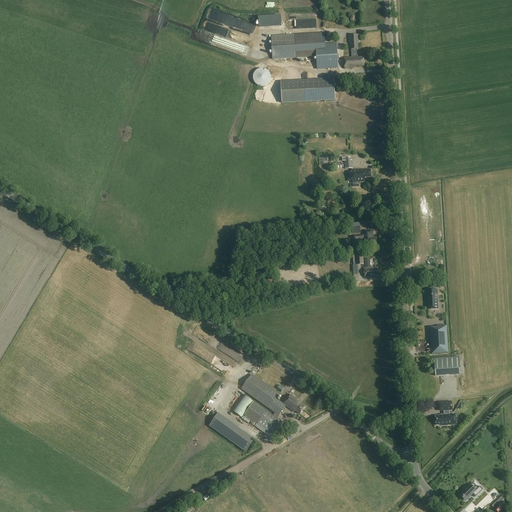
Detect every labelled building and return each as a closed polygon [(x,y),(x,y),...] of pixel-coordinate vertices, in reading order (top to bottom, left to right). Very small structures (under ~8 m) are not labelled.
[(325,44),(324,33),(272,36),(273,60),(318,57),(319,68),(338,67),(337,50),(329,50),(328,44),(325,44)] [(359,49),(358,35),(350,36),(350,50),(351,50),(352,58),(344,58),(344,69),(354,69),(354,67),(364,66),(363,58),(358,58),(357,49),(359,49)] [(256,72),(253,75),(253,78),(254,82),(256,85),(259,86),(263,87),(266,85),(269,83),(270,79),(270,76),(269,72),(266,70),(262,69),(259,70),(256,72)] [(357,83),(357,74),(338,76),(338,81),(346,81),(346,83),(357,83)] [(335,100),(333,78),(280,82),(281,103),(335,100)] [(351,161),(351,158),(346,158),(346,161),(345,161),(345,169),(353,169),(353,161),(351,161)] [(371,178),(370,169),(363,170),(352,170),(352,183),(365,182),(365,178),(371,178)] [(374,237),(373,231),(365,231),(366,235),(363,236),(363,235),(355,236),(355,240),(363,239),(366,239),(367,245),(370,245),(370,244),(377,243),(377,237),(374,237)] [(364,265),(363,253),(353,254),(354,265),(364,265)] [(429,273),(434,273),(433,261),(424,261),(424,271),(429,270),(429,273)] [(379,276),(378,268),(370,269),(370,268),(364,269),(364,278),(371,277),(370,276),(379,276)] [(428,304),(428,310),(438,309),(438,301),(435,301),(435,294),(436,294),(436,289),(428,290),(428,296),(427,296),(428,302),(428,304)] [(431,328),(430,328),(432,355),(448,354),(446,325),(437,326),(437,327),(431,328)] [(434,359),(435,376),(461,375),(460,357),(434,359)] [(280,395),(253,374),(242,389),(278,416),(285,406),(294,412),(295,411),(300,414),(305,407),(298,401),(298,400),(291,395),(284,405),(276,399),(280,395)] [(453,425),(453,420),(453,419),(452,415),(450,415),(450,411),(452,410),(451,402),(451,401),(440,402),(440,411),(444,411),(444,416),(436,416),(436,425),(441,425),(442,426),(453,425)] [(282,422),(254,402),(244,415),(257,424),(255,426),(271,438),(282,422)] [(239,428),(229,441),(246,453),(255,440),(239,428)] [(471,486),(462,495),(464,497),(463,498),(465,499),(465,498),(467,501),(473,495),(476,498),(484,490),(481,487),(476,492),(471,486)] [(501,511),(507,506),(502,501),(494,509),(497,511),(501,511)]
